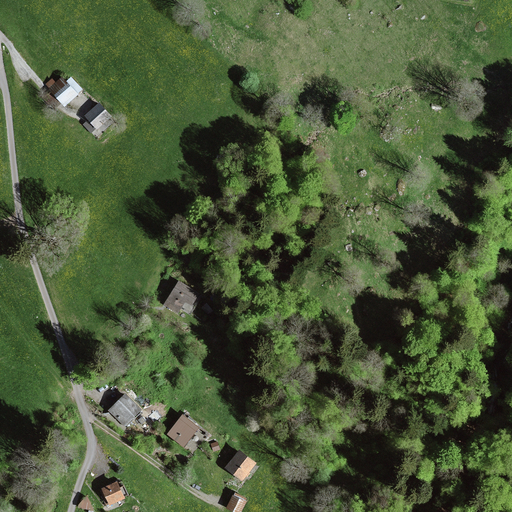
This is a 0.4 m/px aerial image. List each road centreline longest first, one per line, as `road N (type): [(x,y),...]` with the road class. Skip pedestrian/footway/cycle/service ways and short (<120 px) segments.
road 1 (track): [(0,80),(19,225),(87,429),(89,454),(69,511)]
road 2 (track): [(72,383),(133,449),(184,487),(221,502)]
